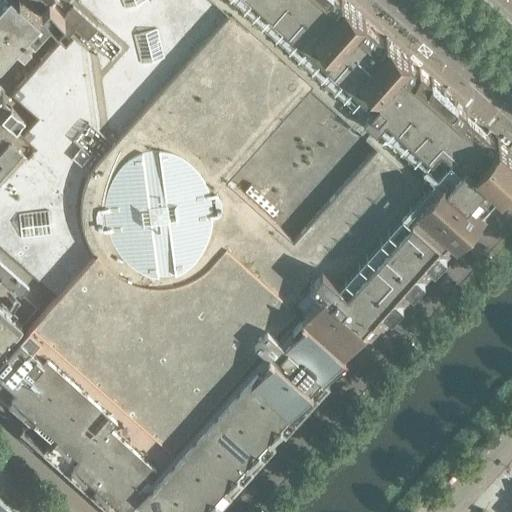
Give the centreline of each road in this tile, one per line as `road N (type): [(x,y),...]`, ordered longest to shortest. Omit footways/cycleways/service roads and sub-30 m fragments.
road 1 (residential): [(511,215),(241,511)]
road 2 (residential): [(389,0),(511,108)]
